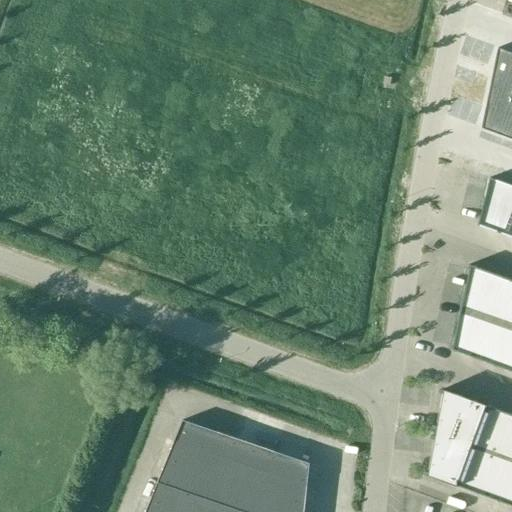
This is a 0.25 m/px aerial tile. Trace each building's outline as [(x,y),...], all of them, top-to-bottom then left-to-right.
[(9,71),(0,96),(0,183),(84,215),(98,177),(269,240),(354,9),(330,0),(163,0),(122,112),(9,71)] [(511,55),(505,53),(490,134),(511,141),(511,55)] [(511,186),(489,178),(477,225),(511,237),(511,186)] [(511,280),(467,264),(450,350),(511,372),(511,280)] [(511,414),(442,389),(425,475),(511,506),(511,414)] [(182,420),(148,503),(144,511),(303,511),(309,463),(182,420)]
